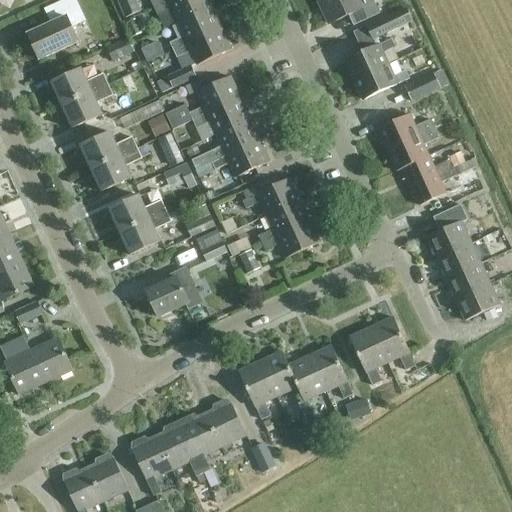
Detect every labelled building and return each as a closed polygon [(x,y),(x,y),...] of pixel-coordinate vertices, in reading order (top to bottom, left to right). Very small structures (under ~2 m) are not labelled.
[(59,22),(28,36),(40,61),(78,43),(72,29),(86,22),(75,0),(66,0),(52,7),(59,22)] [(140,12),(134,0),(114,0),(123,19),(140,12)] [(174,0),(154,0),(150,2),(154,10),(174,0)] [(207,0),(174,0),(154,10),(157,17),(172,10),(178,24),(212,9),(207,0)] [(323,11),(329,25),(349,16),(354,27),(380,15),(373,0),(359,0),(358,1),(357,0),(321,0),(326,10),(323,11)] [(212,9),(178,24),(184,38),(170,44),(173,52),(221,30),(212,9)] [(361,54),(378,46),(376,41),(412,24),(406,11),(352,36),(361,54)] [(20,22),(20,30),(43,28),(41,13),(25,15),(26,22),(20,22)] [(221,30),(173,52),(177,59),(191,53),(198,67),(231,51),(221,30)] [(107,49),(113,62),(134,53),(128,39),(107,49)] [(378,46),(361,54),(346,61),(355,81),(387,66),(382,55),(395,49),(392,41),(378,47),(378,46)] [(147,63),(164,56),(158,43),(141,50),(147,63)] [(169,78),(176,90),(198,79),(192,66),(169,78)] [(393,78),(387,66),(355,81),(364,101),(397,86),(410,80),(406,72),(393,78)] [(41,81),(45,87),(65,74),(61,67),(41,81)] [(61,107),(108,86),(103,75),(88,82),(82,70),(51,85),(61,107)] [(403,87),(405,91),(404,91),(408,99),(409,99),(411,102),(445,87),(439,72),(432,75),(432,74),(403,87)] [(192,122),(240,100),(230,78),(197,93),(203,107),(189,114),(192,122)] [(108,86),(61,107),(72,130),(103,116),(98,104),(113,96),(108,86)] [(126,100),(132,113),(154,102),(148,90),(126,100)] [(250,121),(240,100),(192,122),(196,129),(210,122),(216,136),(250,121)] [(304,117),(299,101),(278,107),(283,124),(304,117)] [(387,150),(434,129),(430,121),(415,128),(409,116),(378,130),(387,150)] [(216,136),(222,147),(192,161),(196,171),(212,164),(260,142),(250,121),(216,136)] [(434,129),(387,150),(396,170),(428,156),(424,146),(439,139),(434,129)] [(90,171),(137,149),(132,139),(117,146),(111,134),(80,148),(90,171)] [(260,142),(212,164),(215,171),(230,165),(236,179),(270,163),(260,142)] [(183,162),(174,144),(161,150),(170,168),(183,162)] [(137,149),(90,171),(101,193),(132,179),(127,167),(142,160),(137,149)] [(454,169),(457,168),(462,165),(465,164),(460,153),(449,158),(454,169)] [(434,168),(428,156),(396,170),(397,173),(403,170),(411,187),(452,168),(449,161),(434,168)] [(462,165),(465,174),(475,169),(472,161),(465,164),(462,165)] [(187,165),(186,166),(165,175),(172,191),(185,184),(181,175),(183,174),(190,190),(197,187),(187,165)] [(456,177),(452,168),(411,187),(420,207),(446,195),(441,184),(456,177)] [(204,186),(211,201),(233,191),(226,176),(204,186)] [(451,192),(456,204),(484,191),(478,179),(451,192)] [(300,201),(291,180),(257,195),(257,196),(243,202),(246,210),(261,203),(267,217),(300,201)] [(119,234),(166,213),(161,202),(146,209),(141,197),(109,212),(119,234)] [(300,201),(267,217),(273,231),(258,237),(262,245),(310,223),(300,201)] [(433,213),(442,209),(440,203),(430,207),(433,213)] [(192,238),(215,227),(206,206),(192,212),(197,221),(187,226),(192,238)] [(437,259),(471,244),(455,209),(433,219),(440,233),(427,238),(437,259)] [(166,213),(119,234),(130,257),(161,242),(156,230),(171,223),(166,213)] [(2,224),(0,219),(0,239),(10,235),(4,223),(2,224)] [(310,223),(262,245),(265,252),(280,245),(286,260),(320,244),(310,223)] [(221,241),(221,242),(223,241),(218,231),(197,241),(202,250),(221,241)] [(10,235),(0,239),(0,271),(20,262),(13,248),(15,247),(10,235)] [(202,250),(202,251),(201,252),(206,262),(226,253),(221,242),(221,241),(202,250)] [(481,265),(471,244),(437,259),(446,280),(481,265)] [(260,269),(251,251),(238,258),(247,275),(260,269)] [(0,271),(0,301),(1,301),(2,303),(34,288),(28,276),(26,276),(20,262),(0,271)] [(481,265),(446,280),(456,301),(490,286),(481,265)] [(172,281),(146,293),(158,319),(185,306),(188,312),(203,305),(186,269),(170,276),(172,281)] [(490,286),(456,301),(466,322),(500,307),(490,286)] [(14,312),(20,326),(42,316),(36,303),(14,312)] [(487,323),(498,318),(494,309),(483,314),(487,323)] [(409,355),(410,354),(394,319),(372,329),(388,365),(400,359),(406,372),(415,368),(409,355)] [(388,365),(372,329),(350,339),(366,375),(367,374),(373,387),(382,383),(376,370),(388,365)] [(45,382),(31,352),(24,337),(2,348),(9,362),(5,364),(20,396),(32,391),(31,389),(45,382)] [(73,372),(58,340),(31,352),(45,382),(60,376),(60,378),(73,372)] [(348,383),(332,347),(310,357),(327,393),(338,388),(344,400),(353,396),(347,383),(348,383)] [(282,353),(261,363),(277,400),(299,391),(289,367),(282,353)] [(327,393),(310,357),(289,367),(299,391),(304,404),(299,406),(312,436),(322,432),(308,402),(327,393)] [(405,378),(415,391),(437,374),(428,361),(405,378)] [(261,363),(239,373),(255,410),(256,409),(261,421),(270,418),(265,405),(277,400),(261,363)] [(374,411),(390,403),(384,390),(368,398),(374,411)] [(364,399),(343,405),(348,420),(369,414),(364,399)] [(205,414),(221,450),(246,438),(230,404),(226,401),(213,407),(212,411),(205,414)] [(179,422),(203,475),(211,471),(205,457),(221,450),(205,414),(197,418),(194,416),(179,422)] [(262,424),(267,434),(274,431),(269,421),(262,424)] [(156,437),(172,473),(190,464),(196,478),(203,475),(179,422),(164,429),(163,434),(156,437)] [(270,440),(280,464),(294,458),(284,434),(270,440)] [(172,473),(156,437),(148,441),(144,438),(132,445),(131,450),(154,497),(161,494),(155,481),(172,473)] [(250,451),(262,474),(276,467),(264,444),(250,451)] [(103,503),(104,504),(129,492),(113,458),(108,455),(96,461),(95,465),(87,469),(88,470),(103,503)] [(77,511),(84,511),(103,503),(88,470),(63,481),(77,511)] [(147,507),(149,511),(163,511),(159,502),(147,507)]
